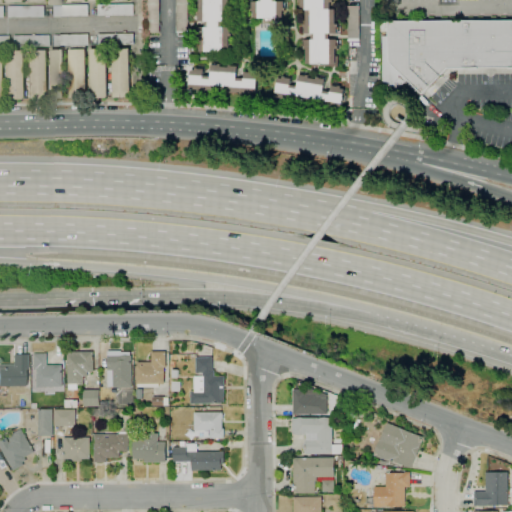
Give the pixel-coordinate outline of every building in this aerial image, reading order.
[(160,0),(160,32),(149,32),(149,22),(148,22),(148,0),(160,0)] [(189,32),(177,32),(177,0),(189,0),(189,2),(190,2),(190,5),(189,5),(189,19),(190,19),(190,22),(189,22),(189,32)] [(213,53),(206,53),(206,51),(199,50),(199,26),(206,26),(206,20),(199,20),(199,14),(200,14),(200,0),(229,0),(230,14),(232,14),(231,22),(223,21),(224,26),(231,27),(232,34),(230,34),(230,52),(213,52),(213,53)] [(273,23),(263,23),(259,18),(254,17),(253,2),(258,0),(278,0),(284,1),(283,18),(278,18),(269,18),(273,23)] [(338,66),(313,66),(315,64),(311,62),(308,39),(313,39),(312,33),(306,33),(306,26),(307,26),(307,8),(300,10),(300,0),(331,0),(331,8),(336,9),(337,26),(338,26),(339,33),(330,33),(330,39),(337,40),(338,46),(336,45),(336,63),(338,62),(338,66)] [(134,15),(98,16),(98,4),(134,3),(134,15)] [(89,16),(52,16),(52,4),(89,4),(89,16)] [(43,17),(7,17),(7,5),(43,5),(43,17)] [(349,34),(349,6),(360,6),(360,34),(349,34)] [(382,31),(381,21),(389,20),(389,30),(382,31)] [(449,68),(423,94),(390,61),(390,20),(511,20),(511,73),(452,73),(452,68),(449,68)] [(53,46),(53,34),(89,33),(89,46),(53,46)] [(98,46),(98,34),(134,33),(134,45),(98,46)] [(0,46),(0,34),(8,34),(9,46),(0,46)] [(13,47),(13,35),(49,34),(49,46),(13,47)] [(108,96),(91,96),(91,48),(108,48),(108,62),(108,96)] [(115,103),(114,48),(131,48),(132,103),(115,103)] [(21,99),(4,99),(4,49),(21,49),(21,99)] [(43,99),(27,99),(27,49),(43,49),(43,99)] [(65,99),(48,99),(48,49),(65,49),(65,99)] [(88,98),(71,98),(70,49),(87,49),(88,98)] [(239,93),(220,92),(220,91),(218,90),(218,91),(209,91),(209,90),(191,89),(191,79),(190,79),(190,76),(192,76),(192,70),(198,70),(198,69),(206,69),(205,76),(212,76),(213,64),(220,65),(219,66),(232,67),(232,66),(239,66),(239,78),(246,78),(246,72),(253,72),(252,74),(259,74),(258,93),(239,92),(239,93)] [(511,72),(491,73),(491,84),(511,83),(511,72)] [(342,107),(290,99),(277,96),(280,78),(286,79),(286,77),(293,79),(292,85),(299,86),(301,75),(307,76),(307,77),(319,79),(319,78),(327,80),(325,90),(332,91),(333,85),(340,87),(339,89),(345,90),(344,96),(346,96),(345,100),(344,100),(342,107)] [(396,119),(408,126),(409,125),(410,124),(398,116),(397,116),(396,118),(396,119)] [(132,388),(113,388),(113,387),(108,387),(108,351),(122,350),(122,352),(131,352),(131,355),(132,355),(132,388)] [(78,390),(69,390),(69,385),(68,385),(67,354),(69,354),(69,352),(93,351),(94,372),(88,372),(88,376),(83,376),(84,385),(78,385),(78,390)] [(159,387),(138,387),(138,383),(137,383),(137,364),(138,364),(138,362),(152,362),(152,352),(166,352),(166,367),(164,367),(164,383),(159,383),(159,387)] [(35,387),(35,369),(32,369),(32,353),(47,353),(47,365),(56,365),(56,366),(63,366),(63,387),(35,387)] [(25,385),(0,385),(0,364),(13,364),(13,354),(28,354),(28,369),(25,369),(25,385)] [(222,403),(191,403),(191,391),(195,391),(195,376),(203,376),(203,373),(197,373),(197,357),(214,357),(214,370),(215,370),(215,376),(226,376),(226,386),(225,386),(225,402),(222,402),(222,403)] [(180,392),(172,392),(172,382),(180,382),(180,392)] [(84,407),(84,390),(99,389),(100,406),(84,407)] [(322,392),(327,394),(327,398),(328,398),(328,414),(294,414),(294,390),(307,389),(307,392),(322,392)] [(164,405),(154,405),(154,397),(164,396),(164,405)] [(65,408),(65,400),(78,399),(78,407),(65,408)] [(94,416),(93,409),(101,408),(101,416),(94,416)] [(54,436),(37,436),(37,409),(53,409),(54,436)] [(76,426),(55,426),(55,410),(76,410),(76,426)] [(225,438),(204,438),(204,433),(200,433),(200,436),(196,436),(196,430),(195,430),(195,412),(223,412),(223,428),(225,428),(225,438)] [(343,453),(306,453),(304,447),(306,439),(307,439),(307,434),(293,434),(293,419),(300,417),(303,418),(318,418),(325,417),(333,419),(333,445),(343,444),(343,453)] [(412,468),(393,460),(387,461),(375,456),(388,423),(424,437),(412,468)] [(12,470),(0,448),(0,437),(4,435),(7,441),(9,441),(7,437),(9,436),(13,434),(12,432),(20,428),(23,433),(24,433),(25,435),(24,436),(33,451),(23,457),(24,460),(21,462),(22,464),(12,470)] [(107,462),(95,462),(95,433),(104,433),(104,435),(118,435),(118,434),(120,434),(120,431),(127,431),(127,434),(129,434),(129,451),(120,451),(120,457),(107,457),(107,462)] [(145,462),(145,459),(134,459),(134,439),(148,439),(148,432),(159,432),(159,442),(166,441),(166,462),(145,462)] [(83,461),(72,461),(72,459),(65,459),(65,437),(91,437),(91,458),(83,459),(83,461)] [(193,470),(193,461),(174,462),(174,447),(187,447),(187,443),(198,443),(198,451),(225,451),(225,464),(222,464),(222,470),(193,470)] [(297,493),(297,482),(295,482),(294,458),(335,458),(335,462),(344,462),(344,464),(335,464),(335,477),(317,477),(317,480),(316,480),(316,493),(297,493)] [(406,506),(376,506),(376,486),(387,486),(387,473),(404,473),(404,472),(411,472),(411,487),(406,487),(406,506)] [(487,506),(475,506),(475,491),(486,491),(486,472),(508,472),(509,505),(487,505),(487,506)] [(335,492),(323,492),(323,480),(335,480),(335,492)] [(294,511),(294,496),(323,496),(323,511),(294,511)]
